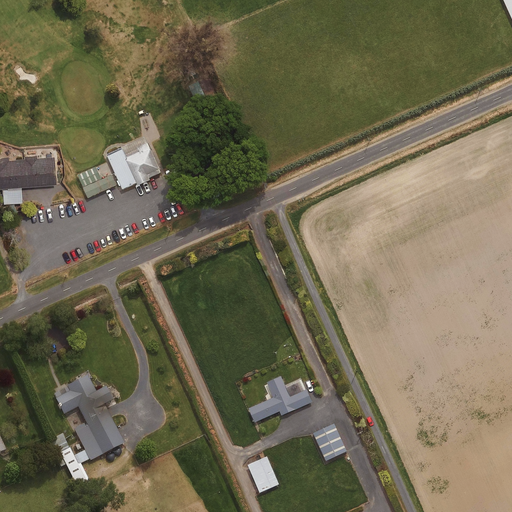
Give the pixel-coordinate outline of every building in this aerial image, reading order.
[(162,174),(146,139),(108,156),(123,190),(138,184),(139,187),(151,182),(150,179),(162,174)] [(25,156),(25,158),(8,160),(8,157),(0,157),(0,188),(2,188),(3,203),(22,202),(21,187),(55,184),(53,156),(36,158),(36,155),(25,156)] [(119,185),(108,162),(79,176),(89,199),(119,185)] [(291,398),(282,377),(265,385),(272,401),(250,410),(256,423),(281,412),(283,417),(313,403),(307,391),(291,398)] [(85,451),(78,455),(75,456),(71,448),(60,454),(80,494),(92,489),(81,467),(86,464),(124,445),(105,408),(113,404),(106,390),(96,395),(88,378),(68,388),(70,394),(56,401),(63,416),(78,409),(86,424),(74,430),(85,451)] [(348,453),(335,424),(314,433),(327,462),(348,453)] [(280,486),(268,458),(249,466),(261,494),(280,486)]
